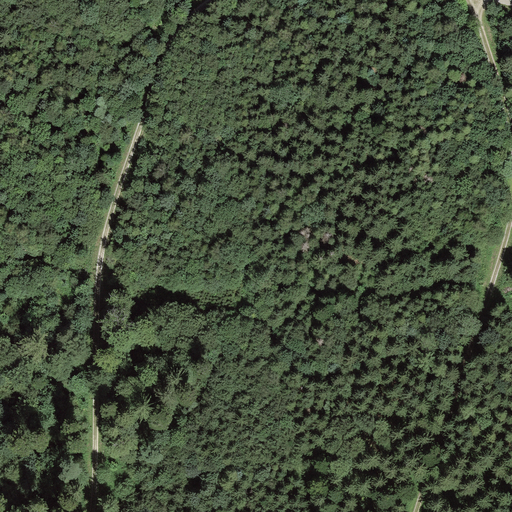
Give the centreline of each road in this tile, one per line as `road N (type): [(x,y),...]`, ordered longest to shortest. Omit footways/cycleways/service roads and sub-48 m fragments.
road 1 (track): [(91,511),(96,267),(160,60),(189,12),(212,0)]
road 2 (track): [(511,207),(412,511)]
road 3 (track): [(475,0),(511,136)]
